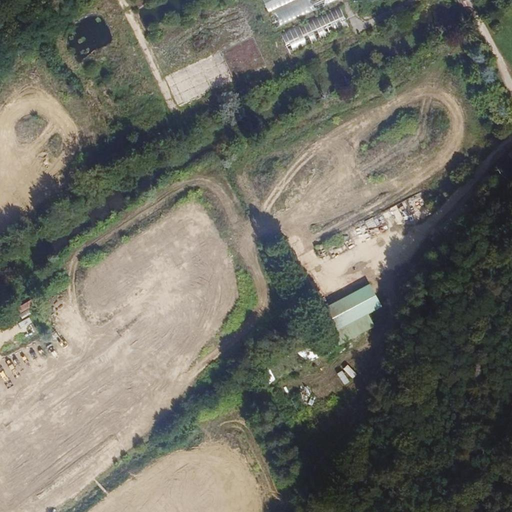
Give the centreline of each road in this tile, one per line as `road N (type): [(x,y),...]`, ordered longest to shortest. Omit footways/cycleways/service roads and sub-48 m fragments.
road 1 (unknown): [(511,142),(388,266)]
road 2 (unknown): [(511,395),(494,490),(476,511)]
